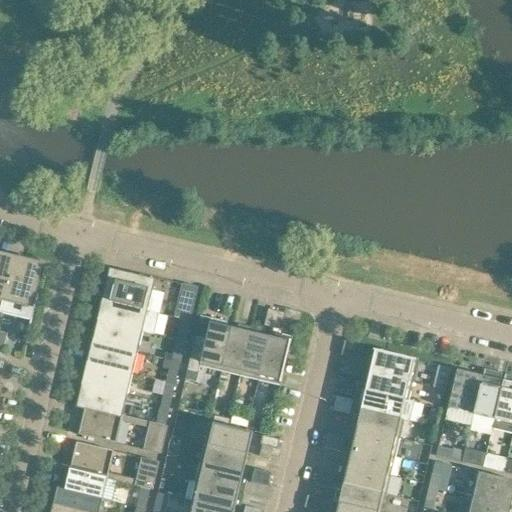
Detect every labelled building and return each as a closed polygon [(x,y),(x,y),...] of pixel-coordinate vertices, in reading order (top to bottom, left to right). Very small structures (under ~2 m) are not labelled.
[(0,300),(2,301),(11,264),(0,261),(0,300)] [(11,264),(2,301),(0,307),(0,313),(30,321),(29,326),(30,326),(38,293),(27,291),(32,269),(11,264)] [(115,281),(110,303),(147,312),(152,290),(115,281)] [(183,285),(175,318),(180,320),(190,322),(198,288),(183,285)] [(158,315),(147,312),(110,303),(105,324),(142,333),(153,336),(158,315)] [(264,326),(271,328),(275,311),(268,310),(264,326)] [(285,314),(275,311),(271,328),(281,330),(285,314)] [(221,372),(231,331),(232,329),(226,328),(227,323),(211,319),(200,316),(185,379),(196,382),(200,366),(221,372)] [(180,320),(175,341),(185,343),(190,322),(180,320)] [(105,324),(100,345),(137,354),(142,333),(105,324)] [(237,330),(232,329),(231,331),(221,372),(240,376),(251,329),(239,326),(237,330)] [(259,381),(268,341),(269,338),(263,337),(265,332),(251,329),(240,376),(259,381)] [(259,381),(276,385),(280,386),(285,365),(289,350),(292,338),(276,334),(274,339),(269,338),(268,341),(259,381)] [(166,354),(164,361),(180,365),(185,343),(175,341),(171,356),(166,354)] [(100,345),(95,366),(132,375),(137,354),(100,345)] [(375,352),(370,373),(373,373),(411,383),(416,361),(374,351),(373,352),(375,352)] [(343,366),(360,370),(362,361),(346,357),(343,366)] [(164,361),(163,368),(168,369),(165,383),(175,385),(180,365),(164,361)] [(446,390),(451,367),(429,362),(424,385),(446,390)] [(130,385),(132,375),(95,366),(90,385),(90,387),(127,396),(130,385)] [(358,377),(360,370),(343,366),(342,373),(358,377)] [(483,377),(457,370),(448,410),(474,416),(483,377)] [(483,377),(474,416),(494,421),(504,382),(503,382),(496,380),(497,374),(485,371),(484,371),(483,377)] [(411,383),(373,373),(370,373),(366,391),(362,390),(362,391),(406,401),(410,385),(411,383)] [(494,421),(492,430),(511,434),(511,377),(506,376),(505,376),(503,382),(504,382),(494,421)] [(155,380),(152,393),(162,396),(161,397),(171,399),(175,385),(165,383),(155,380)] [(90,387),(85,408),(122,416),(127,396),(90,387)] [(359,404),(362,405),(361,410),(364,411),(402,420),(409,422),(414,403),(406,401),(362,391),(359,404)] [(334,404),(351,408),(353,401),(336,397),(334,404)] [(350,415),(351,408),(334,404),(333,411),(350,415)] [(168,427),(165,426),(155,424),(122,416),(85,408),(78,435),(116,444),(121,422),(148,428),(143,450),(161,455),(168,427)] [(165,426),(168,412),(158,409),(155,424),(165,426)] [(359,429),(397,439),(402,420),(364,411),(361,410),(360,416),(355,415),(352,428),(356,429),(359,430),(359,429)] [(215,416),(214,420),(213,424),(228,427),(229,419),(215,416)] [(210,423),(204,445),(245,455),(247,455),(253,434),(250,433),(210,423)] [(359,429),(359,430),(356,429),(352,448),(355,448),(393,457),(397,439),(359,429)] [(327,434),(326,441),(342,445),(344,438),(327,434)] [(279,440),(268,437),(262,436),(260,445),(277,449),(279,440)] [(342,445),(326,441),(324,448),(341,452),(342,445)] [(76,443),(70,471),(107,480),(117,482),(141,488),(149,490),(153,491),(159,463),(141,458),(136,481),(109,474),(114,452),(76,443)] [(204,445),(200,464),(241,473),(243,474),(247,455),(245,455),(204,445)] [(355,448),(352,448),(348,466),(343,464),(343,465),(388,476),(393,457),(355,448)] [(453,451),(438,448),(436,457),(462,463),(465,452),(453,449),(453,451)] [(462,463),(483,468),(486,456),(465,451),(465,452),(462,463)] [(507,461),(486,456),(483,468),(504,473),(507,461)] [(432,474),(429,488),(438,490),(441,476),(449,478),(452,467),(435,463),(432,474)] [(243,474),(241,473),(200,464),(196,482),(243,494),(247,481),(242,479),(243,474)] [(388,476),(343,465),(340,478),(347,480),(346,485),(384,495),(388,476)] [(253,476),(269,480),(271,473),(254,469),(253,476)] [(70,471),(65,491),(102,500),(112,503),(117,482),(107,480),(70,471)] [(318,471),(317,479),(333,483),(335,475),(318,471)] [(473,499),(511,508),(511,503),(511,481),(478,473),(478,474),(479,474),(473,499)] [(268,487),(269,480),(253,476),(251,483),(268,487)] [(332,490),(333,483),(317,479),(315,486),(332,490)] [(189,481),(185,500),(191,501),(232,511),(234,511),(235,506),(240,507),(243,494),(196,482),(189,481)] [(379,511),(384,495),(346,485),(344,491),(337,490),(334,502),(340,504),(374,511),(379,511)] [(141,488),(137,502),(145,504),(149,490),(141,488)] [(429,488),(424,509),(433,511),(438,490),(429,488)] [(65,491),(59,511),(99,511),(102,500),(65,491)] [(469,511),(510,511),(511,508),(473,499),(469,511)] [(233,511),(234,511),(232,511),(191,501),(188,511),(233,511)]
